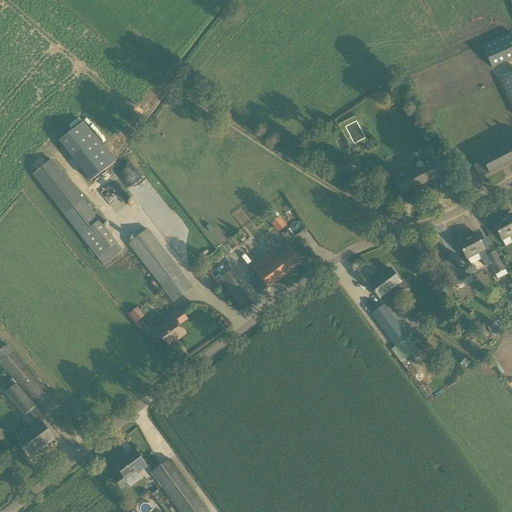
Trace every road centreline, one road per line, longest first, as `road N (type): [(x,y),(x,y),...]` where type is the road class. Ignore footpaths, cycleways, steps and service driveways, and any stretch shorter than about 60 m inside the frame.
road 1 (unclassified): [(7,511),(332,254),(384,224),(424,218),(511,177)]
road 2 (unknown): [(263,140),(375,210),(384,224)]
